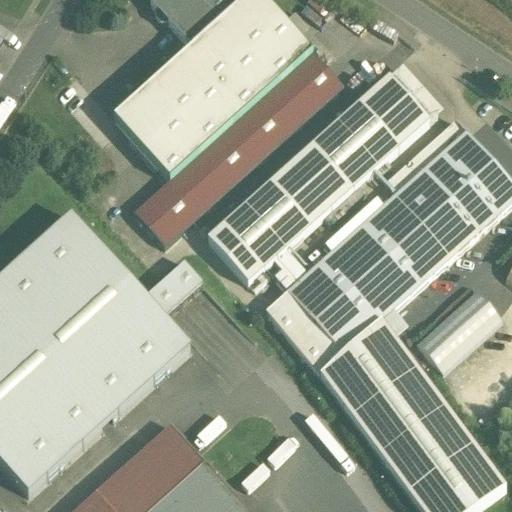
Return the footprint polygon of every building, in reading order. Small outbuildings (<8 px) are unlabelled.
[(192,56),(114,127),(170,189),(313,60),(257,0),(254,0),(248,6),(192,56)] [(242,0),(150,0),(151,0),(148,10),(192,56),(248,6),(242,0)] [(313,60),(170,189),(134,222),(165,256),(344,95),(313,60)] [(389,86),(208,248),(248,293),(430,130),(389,86)] [(455,129),(388,189),(398,201),(399,201),(399,200),(421,181),(466,141),(455,129)] [(398,201),(287,301),(343,363),(381,329),(448,270),(511,212),(511,192),(466,141),(421,181),(399,200),(399,201),(398,201)] [(72,225),(0,289),(0,472),(28,504),(191,356),(72,225)] [(321,254),(302,271),(310,280),(329,263),(321,254)] [(511,275),(503,288),(511,293),(511,275)] [(293,292),(283,281),(275,287),(286,299),(293,292)] [(438,381),(501,327),(474,296),(411,350),(438,381)] [(483,511),(505,496),(381,329),(343,363),(287,301),(266,320),(321,385),(415,511),(483,511)] [(241,511),(204,470),(158,511),(241,511)]
